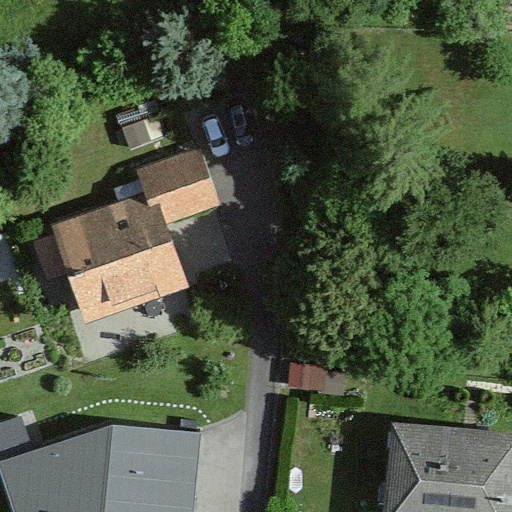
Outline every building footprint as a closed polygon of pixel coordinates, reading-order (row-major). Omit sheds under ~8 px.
[(164,113),(122,127),(129,149),(172,135),(164,113)] [(90,315),(183,281),(161,221),(216,201),(196,149),(143,168),(153,194),(31,238),(46,279),(73,268),(90,315)] [(346,370),(293,364),(290,386),(343,392),(346,370)] [(32,410),(0,420),(0,458),(44,444),(32,410)] [(44,444),(0,458),(0,464),(16,511),(192,511),(197,431),(114,420),(44,444)] [(387,511),(509,511),(511,486),(511,434),(396,423),(387,511)]
